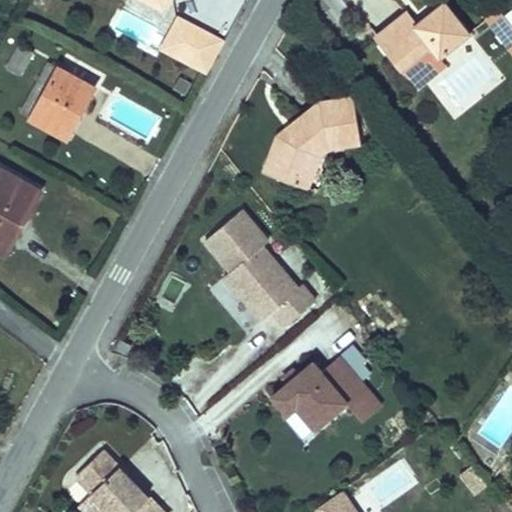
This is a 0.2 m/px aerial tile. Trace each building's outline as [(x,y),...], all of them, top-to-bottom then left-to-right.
[(167,0),(150,0),(149,2),(163,9),(167,0)] [(461,53),(490,30),(467,0),(465,0),(437,22),(428,10),(397,34),(421,65),(452,41),(461,53)] [(225,40),(177,14),(158,48),(207,74),(225,40)] [(68,49),(50,39),(36,65),(54,75),(68,49)] [(6,67),(22,75),(32,53),(16,45),(6,67)] [(123,78),(80,55),(52,109),(95,132),(123,78)] [(328,150),(360,146),(352,95),(316,100),(274,134),(260,172),(308,188),(320,157),(328,150)] [(64,187),(22,165),(0,206),(0,239),(29,255),(64,187)] [(260,243),(265,238),(239,207),(203,238),(229,268),(223,273),(260,317),(271,308),(283,323),(314,298),(300,282),(296,286),(260,243)] [(175,303),(186,282),(172,275),(161,297),(175,303)] [(287,381),(271,395),(286,413),(296,404),(315,426),(346,401),(362,421),(381,405),(338,355),(320,370),(312,361),(296,374),(292,369),(283,376),(287,381)] [(294,410),(285,416),(301,438),(310,432),(294,410)] [(119,464),(104,448),(73,478),(89,494),(75,507),(80,511),(165,511),(151,497),(149,499),(117,466),(119,464)] [(357,511),(342,490),(315,509),(316,511),(357,511)]
